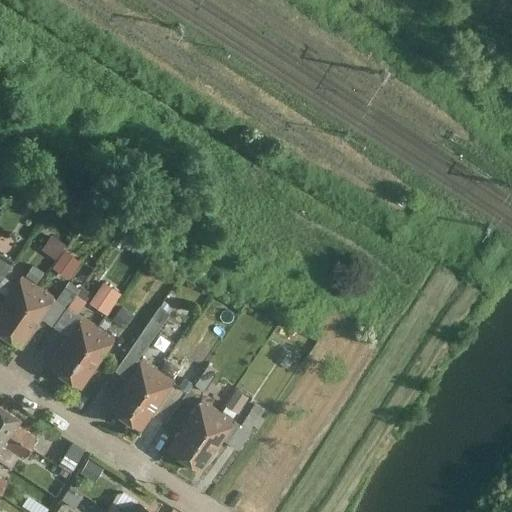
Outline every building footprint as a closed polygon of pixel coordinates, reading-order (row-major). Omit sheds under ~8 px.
[(52,234),(42,248),(58,258),(67,244),(52,234)] [(0,332),(5,336),(38,288),(22,276),(0,307),(0,332)] [(78,295),(82,288),(69,280),(58,300),(80,312),(87,300),(78,295)] [(110,316),(123,292),(103,281),(90,305),(110,316)] [(38,288),(5,336),(21,347),(54,299),(38,288)] [(49,368),(66,380),(100,330),(82,318),(49,368)] [(116,340),(100,330),(66,380),(82,390),(116,340)] [(167,359),(180,368),(193,348),(181,340),(167,359)] [(125,419),(158,369),(139,357),(106,407),(125,419)] [(194,381),(203,388),(217,371),(208,364),(194,381)] [(158,369),(125,419),(142,430),(175,380),(158,369)] [(184,459),(218,409),(199,397),(165,447),(184,459)] [(0,399),(0,497),(10,481),(0,474),(0,452),(5,444),(26,457),(40,435),(21,424),(26,417),(0,399)] [(218,409),(184,459),(201,471),(235,421),(218,409)] [(59,462),(73,470),(84,449),(69,442),(59,462)] [(109,509),(113,511),(161,511),(124,487),(109,509)]
